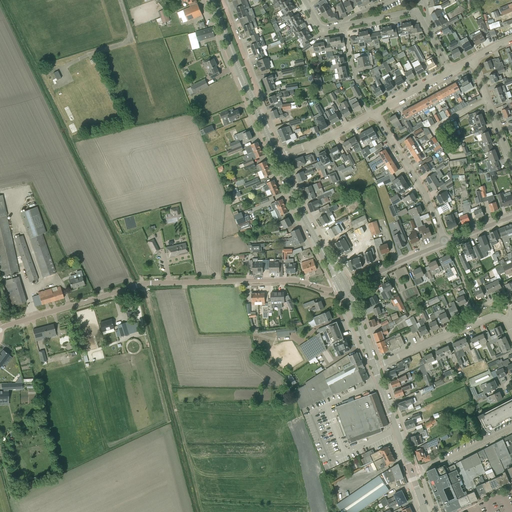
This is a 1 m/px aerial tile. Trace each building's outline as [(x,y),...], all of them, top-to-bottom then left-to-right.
[(238,13),(247,10),(250,9),(246,0),(245,0),(244,0),(245,1),(238,3),(239,7),(236,8),(237,11),(238,13)] [(280,8),(281,10),(292,4),(289,0),(287,0),(285,2),(284,0),(282,0),(274,4),(277,8),(279,7),(280,8)] [(320,12),(321,14),(331,9),(329,6),(328,6),(327,4),(328,3),(325,0),(322,0),(318,3),(321,7),(319,8),(321,12),(320,12)] [(355,7),(352,0),(348,0),(349,1),(347,2),(347,1),(343,3),(346,8),(348,13),(350,12),(350,11),(353,10),(352,8),(355,7)] [(450,4),(455,2),(454,0),(450,0),(448,1),(440,5),(442,9),(450,5),(450,4)] [(345,12),(343,8),(341,3),(339,4),(337,5),(341,14),(345,12)] [(286,17),(292,14),(290,11),(295,9),(292,4),(281,10),(280,11),(283,15),(281,16),(282,19),(286,17)] [(198,17),(202,15),(198,5),(193,6),(180,12),(184,23),(198,17)] [(161,18),(168,15),(166,9),(158,12),(161,18)] [(331,9),(321,14),(322,16),(323,16),(325,19),(327,18),(329,22),(338,20),(337,13),(334,14),(333,14),(332,12),(331,9)] [(431,14),(434,21),(442,17),(440,13),(443,12),(441,9),(431,14)] [(244,18),(245,21),(252,19),(249,13),(248,13),(247,10),(238,13),(240,19),(244,18)] [(511,11),(501,16),(504,21),(511,17),(511,11)] [(289,25),(300,19),(298,14),(293,16),(292,14),(286,17),(288,20),(286,21),(289,25)] [(170,21),(168,15),(161,18),(163,23),(170,21)] [(446,15),(442,17),(434,21),(438,28),(449,21),(446,15)] [(245,32),(257,28),(256,23),(254,23),(253,23),(252,19),(245,21),(246,25),(243,27),(245,32)] [(300,28),(299,26),(303,23),(300,19),(289,25),(291,27),(292,27),(291,30),(287,32),(287,33),(288,35),(292,33),(293,33),(300,28)] [(487,30),(485,24),(482,19),(475,22),(478,28),(479,27),(482,32),(487,30)] [(420,32),(418,24),(411,26),(411,22),(406,23),(407,32),(410,31),(411,34),(420,32)] [(407,32),(406,23),(401,24),(401,28),(397,29),(398,33),(399,35),(399,36),(405,35),(405,32),(407,32)] [(391,26),(386,27),(388,35),(394,34),(395,37),(398,37),(396,29),(392,30),(391,26)] [(452,33),(448,26),(441,30),(444,34),(448,32),(449,35),(452,33)] [(388,35),(386,27),(381,28),(382,32),(378,33),(379,39),(382,39),(382,40),(388,38),(388,35)] [(188,35),(191,43),(198,41),(198,42),(215,37),(212,28),(188,35)] [(251,36),(252,40),(259,38),(257,34),(258,33),(258,32),(257,28),(245,32),(245,33),(246,35),(247,38),(251,36)] [(301,38),(309,33),(306,29),(302,31),(300,28),(293,33),(297,40),(301,38)] [(368,31),(363,32),(365,43),(371,42),(371,41),(374,40),(379,39),(378,33),(372,34),(368,34),(368,31)] [(365,43),(363,32),(358,33),(358,36),(354,37),(350,38),(351,45),(359,43),(359,45),(365,43)] [(301,49),(309,43),(308,41),(312,38),(309,33),(301,38),(303,43),(299,45),(301,49)] [(485,41),(483,36),(481,33),(476,36),(474,33),(469,36),(471,39),(472,39),(476,46),(485,41)] [(345,46),(343,38),(340,38),(340,37),(338,38),(337,36),(334,37),(336,47),(337,49),(342,48),(342,47),(345,46)] [(457,36),(454,38),(461,49),(461,50),(463,48),(465,52),(472,48),(467,38),(463,40),(460,41),(457,36)] [(330,44),(327,44),(329,52),(330,57),(333,56),(332,51),(334,50),(334,47),(336,47),(334,37),(332,37),(332,39),(329,39),(330,44)] [(252,50),(252,51),(261,48),(265,46),(263,40),(260,41),(259,38),(252,40),(254,44),(250,45),(251,48),(252,50)] [(455,50),(451,52),(453,56),(452,56),(454,60),(454,59),(458,57),(457,56),(461,54),(458,49),(460,48),(458,44),(456,40),(451,43),(453,46),(453,47),(455,50)] [(321,41),(318,42),(321,54),(326,53),(326,52),(329,52),(327,44),(324,45),(324,42),(321,43),(321,41)] [(321,54),(318,42),(316,42),(316,44),(313,45),(314,49),(313,49),(313,53),(315,53),(316,57),(318,56),(319,61),(322,60),(321,54)] [(311,47),(309,43),(301,49),(303,53),(311,47)] [(413,46),(416,50),(421,60),(424,59),(416,44),(413,46)] [(268,56),(265,50),(266,49),(267,47),(266,45),(265,46),(261,48),(252,51),(254,56),(258,55),(259,59),(268,56)] [(421,66),(419,62),(421,60),(416,50),(413,46),(410,48),(412,52),(417,61),(412,64),(415,70),(418,75),(424,71),(421,65),(421,66)] [(372,60),(371,55),(371,53),(369,53),(369,52),(360,54),(360,57),(357,58),(358,63),(372,60)] [(333,65),(336,64),(336,65),(342,64),(346,63),(345,60),(344,60),(343,57),(341,58),(340,55),(333,56),(330,57),(331,60),(332,60),(333,65)] [(426,64),(429,69),(435,65),(430,56),(427,57),(429,61),(425,63),(426,64)] [(266,58),(258,61),(257,62),(258,66),(259,66),(262,72),(270,69),(269,65),(271,64),(268,58),(266,59),(266,58)] [(210,59),(205,62),(210,73),(209,74),(211,79),(220,74),(218,69),(216,70),(215,68),(217,66),(214,59),(210,61),(210,59)] [(497,69),(499,69),(503,67),(502,62),(497,64),(495,59),(484,63),(487,71),(493,68),(494,71),(497,69)] [(372,60),(358,63),(359,68),(362,67),(363,70),(372,68),(372,65),(373,65),(372,60)] [(391,71),(388,64),(386,61),(383,63),(388,73),(391,71)] [(414,77),(411,71),(413,70),(411,67),(408,61),(407,61),(407,63),(404,65),(408,72),(405,74),(408,80),(414,77)] [(333,65),(331,65),(331,69),(333,69),(335,74),(348,72),(347,69),(346,69),(345,66),(343,67),(342,64),(336,65),(336,64),(333,65)] [(381,75),(379,72),(376,67),(373,69),(376,76),(377,77),(381,75)] [(403,76),(400,71),(399,69),(394,72),(396,76),(395,76),(397,79),(394,80),(398,86),(404,82),(401,77),(403,76)] [(348,72),(335,74),(336,79),(335,79),(336,83),(345,81),(345,78),(347,78),(347,75),(348,74),(348,72)] [(502,79),(501,76),(498,77),(497,73),(495,74),(489,76),(491,84),(502,80),(502,79)] [(263,79),(265,86),(274,83),(274,82),(278,81),(277,78),(276,75),(272,76),(263,79)] [(383,94),(379,87),(377,85),(380,84),(377,77),(376,76),(373,78),(376,82),(373,84),(373,85),(371,87),(376,97),(383,94)] [(394,88),(390,82),(392,81),(390,77),(385,80),(387,84),(384,85),(385,87),(387,91),(388,91),(388,92),(391,91),(390,90),(394,88)] [(466,77),(459,81),(462,85),(462,87),(460,88),(463,93),(472,88),(470,83),(469,83),(466,77)] [(187,89),(190,95),(208,86),(205,80),(190,88),(187,89)] [(274,83),(265,86),(268,93),(281,88),(280,84),(275,86),(274,83)] [(461,93),(458,87),(455,83),(450,86),(457,99),(460,98),(458,94),(461,93)] [(351,88),(357,98),(361,95),(356,85),(351,88)] [(503,94),(501,90),(505,89),(504,85),(494,89),(496,97),(503,94)] [(447,87),(444,88),(448,95),(450,98),(453,96),(455,99),(457,98),(457,99),(450,86),(447,87)] [(442,90),(439,92),(443,98),(448,95),(444,88),(442,90)] [(283,97),(281,92),(268,98),(271,104),(274,103),(276,107),(280,105),(282,105),(280,98),(283,97)] [(436,93),(434,94),(438,101),(439,104),(444,101),(443,98),(439,92),(437,93),(436,93)] [(499,103),(509,100),(506,93),(503,94),(496,97),(499,103)] [(432,96),(429,97),(432,104),(438,101),(434,94),(431,95),(432,96)] [(426,98),(423,100),(429,110),(430,109),(434,107),(432,104),(429,97),(426,99),(426,98)] [(349,102),(352,108),(354,112),(361,108),(355,98),(349,102)] [(418,103),(423,112),(423,113),(429,110),(423,100),(421,101),(421,102),(418,103)] [(350,108),(347,103),(346,101),(341,103),(344,110),(341,112),(344,118),(351,114),(348,109),(350,108)] [(423,112),(418,103),(416,105),(415,104),(413,105),(418,115),(423,112)] [(324,114),(320,105),(316,107),(320,116),(324,114)] [(410,107),(408,109),(413,118),(418,115),(413,105),(410,107)] [(447,106),(442,109),(443,111),(444,113),(446,118),(448,117),(452,115),(449,110),(447,106)] [(286,118),(287,117),(287,116),(287,115),(287,114),(286,113),(284,113),(283,114),(281,108),(270,112),(273,120),(279,117),(280,120),(286,118)] [(339,120),(337,116),(336,114),(335,114),(334,112),(332,108),(329,110),(327,111),(326,110),(325,111),(332,124),(339,120)] [(511,111),(510,112),(509,108),(501,110),(503,115),(502,116),(503,118),(504,118),(505,119),(506,118),(507,121),(511,119),(511,111)] [(408,109),(405,110),(404,109),(402,111),(406,119),(408,117),(409,120),(413,118),(408,109)] [(239,110),(238,111),(238,110),(228,114),(227,111),(228,111),(228,110),(220,114),(222,119),(225,117),(226,119),(225,120),(227,125),(233,123),(232,121),(238,119),(238,117),(241,116),(239,113),(240,113),(239,110)] [(474,120),(475,123),(483,120),(481,114),(480,114),(479,111),(472,114),(468,115),(470,121),(474,120)] [(394,128),(398,126),(401,133),(407,129),(405,126),(402,127),(398,119),(395,115),(389,118),(394,128)] [(323,118),(322,116),(314,121),(317,126),(319,125),(321,130),(325,128),(325,129),(326,128),(327,128),(327,127),(328,127),(323,118)] [(472,127),(475,133),(478,132),(485,129),(484,126),(486,125),(483,120),(475,123),(476,126),(472,127)] [(407,121),(404,123),(409,133),(414,131),(412,128),(408,121),(407,121)] [(293,134),(289,126),(286,127),(277,130),(279,136),(283,135),(285,137),(291,135),(293,134)] [(202,135),(214,130),(213,127),(210,128),(209,127),(200,131),(202,135)] [(372,128),(365,131),(369,138),(371,142),(374,140),(375,141),(378,139),(372,128)] [(404,142),(407,147),(417,141),(415,137),(423,132),(425,136),(430,133),(428,129),(421,128),(413,133),(414,135),(413,137),(411,138),(410,138),(404,142)] [(481,141),(490,137),(488,132),(486,132),(485,129),(478,132),(479,135),(481,134),(481,137),(480,137),(481,141)] [(246,130),(237,134),(239,138),(240,138),(241,140),(243,139),(244,138),(246,141),(253,138),(250,131),(247,133),(246,130)] [(369,138),(365,131),(359,135),(365,147),(369,145),(366,140),(369,138)] [(294,142),(294,141),(297,139),(295,133),(293,134),(291,135),(285,137),(283,135),(279,136),(282,143),(285,141),(287,145),(294,142)] [(433,138),(430,133),(425,136),(423,137),(426,142),(429,140),(433,138)] [(355,137),(352,139),(352,138),(349,139),(349,140),(352,147),(354,150),(357,149),(360,147),(355,137)] [(432,145),(437,142),(434,137),(433,138),(429,140),(432,145)] [(481,141),(482,141),(478,142),(479,145),(481,146),(482,150),(485,149),(492,147),(491,144),(492,143),(493,142),(492,140),(491,140),(490,137),(481,141)] [(232,150),(235,148),(241,146),(239,140),(230,144),(232,150)] [(352,147),(349,140),(343,144),(348,153),(351,152),(349,149),(352,147)] [(244,147),(247,154),(260,148),(257,141),(254,142),(255,143),(244,147)] [(410,152),(420,146),(417,141),(407,147),(409,149),(408,150),(410,152)] [(438,142),(437,142),(432,145),(431,146),(436,153),(438,152),(442,149),(438,142)] [(243,150),(241,146),(235,148),(232,150),(227,151),(229,155),(236,152),(243,150)] [(412,154),(414,157),(423,151),(420,146),(410,152),(411,155),(412,154)] [(466,146),(462,148),(464,152),(464,153),(464,154),(466,157),(471,155),(470,152),(468,152),(466,146)] [(339,158),(337,154),(340,153),(337,147),(330,150),(332,153),(329,154),(333,161),(339,158)] [(367,147),(364,149),(368,156),(371,154),(373,153),(371,149),(369,150),(367,147)] [(487,155),(488,158),(497,155),(494,149),(493,150),(492,147),(485,149),(486,153),(487,152),(488,154),(487,155)] [(260,148),(247,154),(248,154),(250,159),(253,157),(254,160),(257,158),(263,156),(260,148)] [(368,164),(370,166),(388,155),(385,150),(383,151),(381,149),(374,153),(376,156),(379,154),(380,156),(368,164)] [(423,151),(414,157),(417,162),(418,162),(421,160),(423,158),(426,157),(426,156),(426,155),(423,151)] [(330,162),(325,152),(322,153),(322,152),(318,153),(319,155),(318,155),(322,162),(321,162),(322,165),(324,165),(326,164),(327,166),(331,165),(330,162)] [(313,155),(310,156),(309,155),(303,157),(295,159),(298,167),(301,166),(305,165),(304,161),(309,159),(311,163),(315,161),(313,155)] [(385,164),(388,162),(392,160),(391,157),(390,157),(388,155),(370,166),(373,172),(376,169),(375,167),(384,161),(385,164)] [(497,155),(488,158),(489,161),(488,162),(487,163),(487,164),(488,167),(487,167),(488,172),(496,171),(501,170),(499,166),(496,167),(496,166),(499,165),(497,161),(499,161),(497,155)] [(431,170),(428,164),(433,161),(435,159),(433,156),(431,157),(430,157),(426,160),(422,162),(421,163),(422,166),(419,168),(424,174),(428,172),(431,170)] [(392,160),(388,162),(385,164),(388,169),(395,165),(393,162),(394,162),(392,160)] [(269,168),(266,161),(256,165),(259,172),(262,170),(262,171),(269,168)] [(443,163),(435,169),(437,172),(445,166),(443,163)] [(312,168),(311,165),(306,167),(307,170),(303,172),(303,171),(295,175),(299,183),(307,180),(305,177),(314,173),(312,168)] [(388,169),(386,171),(387,173),(390,172),(392,174),(398,170),(399,169),(397,167),(396,168),(395,165),(388,169)] [(269,168),(262,171),(262,170),(259,172),(258,172),(261,179),(271,175),(269,168)] [(329,175),(333,184),(339,181),(336,172),(329,175)] [(430,175),(426,178),(430,184),(437,180),(439,178),(437,175),(436,172),(430,175)] [(388,175),(376,181),(378,184),(390,178),(388,175)] [(395,189),(398,187),(398,186),(405,182),(402,176),(392,182),(394,185),(393,185),(395,189)] [(437,180),(430,184),(434,190),(438,188),(443,184),(442,181),(441,182),(439,178),(437,180)] [(268,185),(262,188),(264,192),(266,192),(270,190),(277,187),(274,180),(269,182),(267,183),(268,185)] [(398,186),(398,187),(400,190),(398,191),(400,194),(409,188),(405,182),(398,186)] [(309,187),(304,188),(307,194),(313,192),(318,190),(317,187),(315,184),(309,187)] [(375,186),(380,201),(386,200),(386,202),(389,201),(388,195),(384,196),(382,191),(384,191),(382,184),(375,186)] [(270,190),(266,192),(267,196),(272,194),(272,196),(273,197),(275,196),(280,194),(277,187),(270,190)] [(313,192),(307,194),(309,200),(314,198),(316,198),(316,197),(317,197),(322,195),(321,191),(320,192),(319,189),(318,190),(313,192)] [(333,189),(324,192),(324,194),(325,197),(326,196),(332,194),(334,193),(333,189)] [(445,205),(448,203),(449,202),(445,196),(448,194),(446,191),(436,197),(440,204),(443,202),(445,204),(445,205)] [(416,199),(412,193),(403,199),(405,202),(407,200),(411,206),(415,204),(414,201),(416,199)] [(502,201),(504,207),(510,205),(511,204),(511,196),(508,197),(508,196),(504,197),(502,193),(498,194),(496,195),(499,202),(502,201)] [(491,212),(498,210),(493,195),(486,197),(491,212)] [(0,196),(0,267),(2,277),(19,273),(7,216),(2,196),(0,196)] [(307,204),(311,213),(312,212),(319,209),(318,207),(322,205),(322,204),(325,203),(323,198),(318,200),(315,201),(308,204),(307,204)] [(399,198),(391,202),(393,206),(401,200),(399,198)] [(273,211),(278,209),(285,206),(282,199),(275,202),(271,204),(273,211)] [(470,208),(469,203),(468,203),(467,200),(462,202),(463,204),(461,205),(463,212),(458,214),(459,217),(462,224),(469,221),(467,215),(471,213),(470,209),(470,208)] [(451,209),(448,203),(445,205),(445,204),(441,207),(444,212),(451,209)] [(285,206),(278,209),(273,211),(277,219),(282,217),(281,215),(288,213),(285,206)] [(422,213),(420,206),(415,208),(409,210),(410,214),(414,213),(415,216),(422,213)] [(476,207),(470,209),(471,213),(473,212),(476,218),(484,215),(481,209),(479,206),(476,207)] [(21,213),(43,278),(56,273),(42,234),(46,233),(37,207),(21,213)] [(457,226),(456,223),(458,222),(457,212),(454,214),(453,215),(452,214),(448,216),(449,219),(446,221),(446,222),(449,229),(450,230),(453,229),(452,228),(457,226)] [(241,213),(234,216),(238,225),(245,223),(241,213)] [(332,220),(330,216),(328,213),(319,218),(323,225),(327,223),(327,224),(332,222),(332,221),(332,220)] [(351,222),(354,229),(368,223),(365,215),(351,222)] [(335,222),(336,225),(347,220),(345,217),(335,222)] [(431,236),(428,228),(426,229),(425,225),(422,226),(421,222),(420,222),(418,218),(420,217),(419,217),(414,219),(417,227),(420,234),(423,233),(425,238),(431,236)] [(292,225),(288,218),(276,224),(274,225),(275,228),(278,227),(278,228),(283,225),(285,229),(292,225)] [(394,223),(399,233),(394,236),(395,240),(397,245),(398,245),(400,248),(406,246),(401,235),(405,234),(399,220),(394,223)] [(238,225),(241,232),(253,229),(249,221),(245,223),(238,225)] [(380,233),(376,221),(368,224),(372,236),(380,233)] [(339,228),(336,230),(335,226),(328,230),(332,238),(341,232),(339,228)] [(510,240),(507,234),(507,235),(504,227),(498,229),(500,234),(501,237),(504,243),(509,241),(510,240)] [(289,238),(290,240),(301,236),(299,229),(291,232),(292,237),(289,238)] [(409,236),(410,239),(412,244),(419,241),(415,230),(411,231),(413,234),(409,236)] [(492,239),(489,240),(488,238),(492,246),(498,243),(496,240),(499,239),(496,230),(489,233),(492,239)] [(341,240),(335,243),(338,248),(349,242),(346,238),(347,238),(345,234),(339,237),(341,240)] [(477,245),(472,247),(473,249),(477,257),(478,260),(487,256),(486,252),(490,251),(487,244),(488,244),(484,235),(477,238),(480,243),(477,244),(477,245)] [(33,281),(34,284),(37,283),(36,280),(38,279),(22,236),(14,239),(30,282),(33,281)] [(304,242),(301,236),(290,240),(290,242),(292,242),(293,246),(304,242)] [(383,245),(380,237),(373,240),(375,244),(377,249),(380,248),(382,254),(389,252),(387,244),(383,245)] [(349,242),(338,248),(341,254),(344,252),(345,255),(346,255),(351,251),(350,249),(352,248),(349,242)] [(462,245),(464,249),(462,249),(465,257),(471,255),(471,257),(472,260),(477,257),(476,256),(473,249),(472,250),(469,242),(462,245)] [(168,252),(169,257),(188,253),(185,243),(165,247),(166,253),(168,252)] [(261,244),(247,245),(250,253),(262,252),(261,244)] [(369,252),(364,253),(365,257),(364,257),(365,260),(366,260),(368,264),(374,262),(372,255),(374,254),(372,248),(369,249),(369,252)] [(292,254),(292,249),(282,249),(282,259),(286,259),(288,259),(288,254),(292,254)] [(358,258),(353,259),(357,269),(362,267),(360,261),(363,260),(361,254),(357,255),(358,258)] [(442,258),(444,263),(441,264),(447,278),(454,275),(448,263),(452,262),(449,255),(442,258)] [(258,273),(258,260),(258,258),(252,259),(252,260),(249,260),(250,270),(253,270),(253,273),(258,273)] [(293,264),(293,259),(288,259),(286,259),(286,264),(286,273),(296,273),(295,264),(293,264)] [(301,263),(305,273),(317,270),(314,262),(313,259),(301,263)] [(353,259),(345,262),(348,266),(349,266),(351,271),(357,269),(353,259)] [(266,270),(266,265),(266,260),(258,260),(258,273),(263,273),(263,270),(266,270)] [(266,260),(266,265),(266,270),(269,270),(269,273),(275,273),(274,262),(269,262),(269,260),(266,260)] [(279,262),(274,262),(275,273),(279,273),(279,272),(282,272),(282,273),(283,273),(283,268),(282,260),(279,260),(279,262)] [(435,269),(437,274),(441,272),(443,271),(441,266),(438,267),(436,261),(428,264),(431,271),(435,269)] [(467,261),(462,263),(466,272),(471,270),(467,261)] [(495,268),(497,272),(504,269),(507,274),(511,271),(511,263),(507,266),(505,262),(500,265),(495,268)] [(413,280),(415,284),(416,286),(423,282),(420,277),(424,275),(420,268),(413,271),(416,278),(413,280)] [(72,275),(73,278),(68,279),(71,289),(84,285),(82,277),(83,276),(81,270),(76,272),(76,274),(72,275)] [(487,273),(479,278),(481,284),(485,282),(483,279),(488,276),(487,273)] [(5,281),(12,306),(26,302),(19,277),(5,281)] [(495,282),(491,283),(495,291),(498,290),(498,289),(501,288),(496,277),(493,278),(495,282)] [(393,288),(389,282),(382,286),(384,291),(381,293),(385,300),(392,297),(389,290),(393,288)] [(484,296),(480,286),(479,287),(479,286),(478,286),(477,282),(474,283),(477,288),(473,289),(478,298),(484,296)] [(495,291),(491,283),(488,285),(487,283),(484,284),(486,289),(488,293),(491,292),(492,293),(495,291)] [(410,290),(407,291),(408,292),(412,290),(414,296),(419,295),(415,286),(410,288),(410,290)] [(38,293),(38,295),(32,297),(35,307),(64,298),(60,287),(56,288),(56,287),(38,293)] [(458,292),(460,297),(456,299),(460,306),(466,303),(464,297),(466,296),(463,290),(458,292)] [(271,306),(268,306),(268,313),(273,313),(273,308),(274,308),(274,305),(278,305),(277,293),(271,293),(271,301),(271,306)] [(375,296),(370,299),(373,306),(379,303),(375,296)] [(398,296),(391,300),(394,306),(397,305),(402,303),(398,296)] [(430,306),(439,301),(436,296),(427,301),(430,306)] [(294,307),(290,300),(286,302),(290,310),(294,307)] [(311,309),(313,312),(319,310),(324,308),(321,301),(315,303),(316,307),(311,309)] [(452,307),(448,309),(452,316),(459,313),(454,302),(450,304),(452,307)] [(447,316),(444,309),(438,312),(435,305),(432,307),(434,312),(437,318),(439,317),(440,319),(442,324),(449,320),(447,316)] [(383,309),(380,310),(379,307),(373,309),(376,316),(385,312),(383,309)] [(328,321),(332,319),(329,311),(314,317),(318,325),(325,322),(328,321)] [(439,328),(435,319),(437,318),(434,312),(432,313),(433,315),(430,316),(432,322),(429,324),(430,326),(432,331),(439,328)] [(388,333),(387,329),(396,325),(402,320),(407,317),(405,314),(385,326),(380,328),(381,331),(373,334),(376,342),(384,339),(383,335),(388,333)] [(418,329),(419,330),(421,336),(428,333),(424,323),(425,322),(425,321),(424,320),(423,318),(418,321),(421,328),(419,329),(418,329)] [(371,328),(376,326),(380,324),(378,321),(375,322),(374,319),(368,321),(371,328)] [(100,323),(101,328),(102,331),(113,328),(111,320),(100,323)] [(336,342),(342,339),(343,339),(337,322),(318,329),(319,333),(298,346),(308,362),(313,359),(326,350),(325,346),(333,343),(336,342)] [(117,325),(118,330),(120,337),(128,335),(125,323),(117,325)] [(33,330),(36,341),(41,340),(40,337),(46,335),(47,336),(50,336),(50,334),(55,333),(53,325),(33,330)] [(489,341),(498,337),(497,336),(503,333),(500,326),(493,329),(496,334),(493,336),(490,337),(488,332),(485,333),(489,341)] [(276,329),(277,338),(290,336),(289,328),(276,329)] [(495,355),(492,350),(490,345),(489,342),(486,343),(486,342),(486,341),(483,334),(477,337),(480,344),(483,349),(487,347),(492,357),(491,357),(492,360),(496,358),(495,356),(495,355)] [(404,344),(400,336),(396,338),(395,335),(385,340),(376,343),(380,354),(383,353),(383,354),(400,347),(404,344)] [(497,343),(498,347),(507,343),(506,340),(505,337),(502,338),(501,336),(498,337),(489,341),(489,342),(490,345),(496,342),(498,341),(498,343),(497,343)] [(474,347),(480,344),(477,337),(471,340),(474,347)] [(465,338),(459,341),(464,352),(467,351),(470,349),(468,346),(465,338)] [(342,339),(333,343),(336,350),(338,356),(344,354),(344,353),(350,350),(348,345),(346,339),(343,340),(342,339)] [(464,352),(459,341),(453,344),(456,351),(457,352),(454,353),(458,360),(460,365),(463,364),(460,357),(459,354),(464,352)] [(503,352),(510,349),(509,346),(507,343),(498,347),(501,353),(500,354),(501,356),(504,355),(503,352)] [(448,346),(442,349),(445,356),(451,353),(448,346)] [(476,348),(473,349),(479,362),(482,360),(476,348)] [(445,356),(442,349),(436,352),(439,359),(437,360),(438,362),(440,368),(444,367),(441,362),(447,359),(445,356)] [(479,362),(473,349),(470,350),(473,357),(472,358),(474,364),(479,362)] [(0,366),(5,360),(7,361),(10,357),(11,357),(6,353),(5,352),(2,350),(0,353),(0,366)] [(305,383),(306,385),(294,392),(301,409),(314,403),(333,394),(333,395),(368,379),(363,368),(364,367),(358,352),(349,356),(348,355),(323,372),(322,371),(305,383)] [(424,364),(427,371),(430,370),(429,366),(432,365),(438,362),(437,360),(435,361),(434,358),(432,353),(424,357),(428,364),(425,365),(424,364)] [(505,367),(502,361),(501,359),(499,360),(498,360),(495,361),(498,365),(500,370),(496,372),(499,378),(506,375),(503,369),(505,368),(505,367)] [(508,359),(502,361),(505,367),(507,366),(510,373),(511,372),(511,363),(510,365),(508,359)] [(396,364),(397,368),(394,369),(395,370),(387,373),(389,379),(397,376),(396,373),(408,369),(405,361),(396,364)] [(493,378),(489,370),(468,379),(472,388),(493,378)] [(398,378),(398,379),(390,382),(393,388),(406,383),(405,381),(408,380),(408,379),(411,377),(409,372),(398,378)] [(428,386),(429,385),(431,384),(428,374),(422,376),(424,381),(426,380),(428,386)] [(497,387),(494,381),(487,384),(487,383),(481,385),(481,386),(482,389),(483,389),(485,393),(497,387)] [(412,389),(414,388),(412,384),(401,388),(402,389),(394,392),(396,397),(404,394),(403,392),(412,389)] [(431,384),(429,385),(428,386),(428,387),(420,390),(422,395),(434,389),(432,385),(431,385),(431,384)] [(381,432),(380,428),(388,425),(376,392),(371,394),(354,400),(348,403),(335,407),(339,416),(336,417),(338,422),(341,421),(349,444),(381,432)] [(493,399),(494,403),(502,399),(499,392),(488,397),(489,401),(493,399)] [(480,402),(487,398),(486,395),(485,396),(477,399),(475,400),(475,404),(480,401),(480,402)] [(511,398),(483,414),(483,413),(478,416),(480,419),(486,431),(492,428),(499,425),(499,424),(511,419),(511,418),(511,398)] [(413,403),(412,399),(398,404),(400,410),(408,408),(409,410),(414,408),(412,404),(413,403)] [(413,419),(404,422),(407,430),(416,427),(414,423),(422,421),(419,414),(412,416),(413,419)] [(428,437),(425,430),(424,430),(423,428),(415,431),(416,435),(410,437),(413,446),(423,443),(423,442),(425,442),(423,439),(428,437)] [(507,478),(508,478),(508,479),(511,476),(511,434),(493,444),(507,478)] [(425,457),(424,452),(426,451),(426,449),(428,448),(438,444),(437,442),(439,441),(438,437),(436,438),(426,443),(420,447),(421,449),(418,450),(418,449),(416,450),(415,451),(416,455),(417,455),(417,456),(418,460),(418,459),(419,460),(422,459),(422,461),(424,460),(425,462),(430,460),(429,455),(425,457)] [(507,478),(493,444),(483,449),(500,486),(509,482),(508,479),(508,478),(507,478)] [(373,462),(392,453),(388,446),(374,453),(372,449),(362,454),(367,465),(368,465),(373,462)] [(487,476),(493,489),(500,486),(483,449),(477,452),(487,476)] [(493,489),(487,476),(477,452),(470,456),(486,492),(493,489)] [(388,466),(387,464),(395,461),(392,453),(373,462),(368,465),(369,467),(368,468),(370,472),(377,469),(377,471),(388,466)] [(461,461),(476,496),(486,492),(470,456),(461,461)] [(461,461),(454,464),(471,502),(478,500),(476,496),(461,461)] [(394,466),(362,488),(336,505),(341,511),(357,511),(389,490),(385,485),(396,481),(398,486),(405,483),(403,478),(398,463),(394,466)] [(468,505),(468,504),(471,503),(471,502),(454,464),(446,468),(444,465),(445,465),(440,467),(439,465),(426,471),(430,480),(428,481),(441,511),(452,511),(456,510),(456,511),(456,510),(456,509),(461,507),(465,505),(468,505)] [(383,507),(388,504),(404,496),(403,493),(402,493),(401,491),(394,494),(395,497),(387,500),(385,497),(380,500),(383,507)] [(388,504),(390,507),(398,504),(399,506),(402,504),(407,502),(406,500),(404,496),(388,504)]
